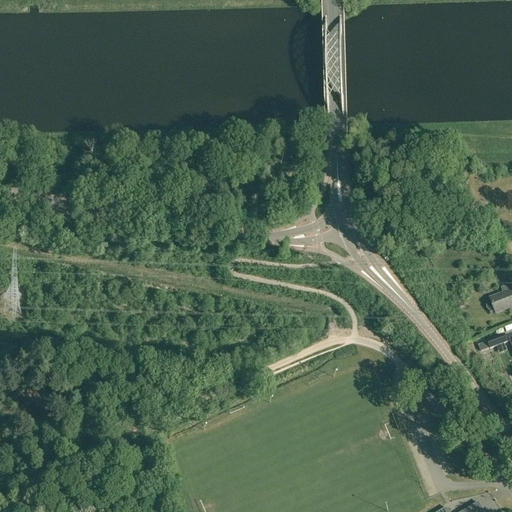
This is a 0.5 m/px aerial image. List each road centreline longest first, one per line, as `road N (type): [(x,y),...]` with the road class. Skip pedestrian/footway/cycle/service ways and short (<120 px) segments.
road 1 (track): [(0,496),(254,373),(354,339)]
road 2 (secondary): [(0,193),(278,238)]
road 3 (unclassified): [(511,490),(405,369),(354,339)]
road 4 (tertiary): [(511,439),(386,281)]
road 5 (secondary): [(336,154),(332,0)]
